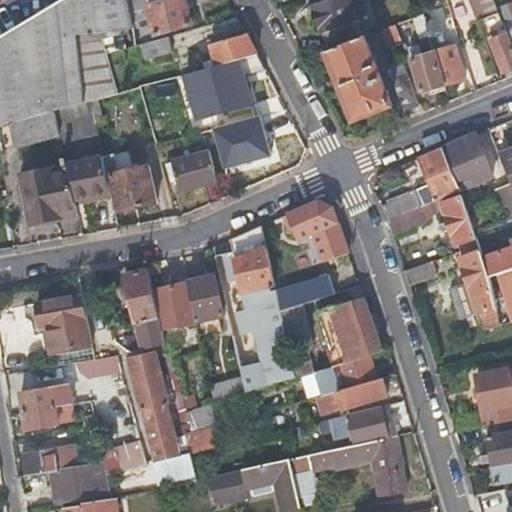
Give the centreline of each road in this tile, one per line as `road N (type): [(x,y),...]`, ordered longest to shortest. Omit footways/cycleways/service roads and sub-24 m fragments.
road 1 (residential): [(456,511),(370,229),(339,170)]
road 2 (residential): [(0,271),(176,239),(339,170)]
road 3 (residential): [(339,170),(250,0)]
road 4 (residential): [(339,170),(511,95)]
